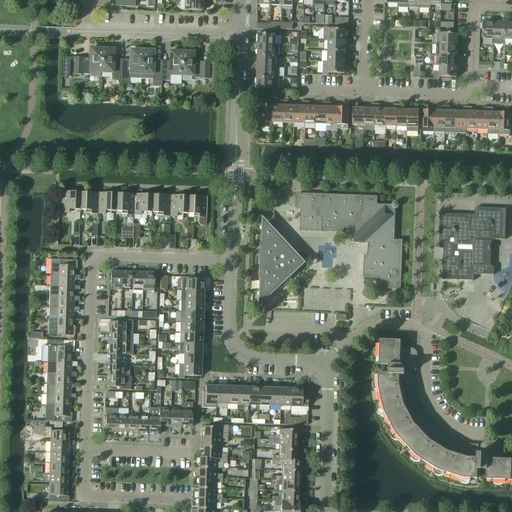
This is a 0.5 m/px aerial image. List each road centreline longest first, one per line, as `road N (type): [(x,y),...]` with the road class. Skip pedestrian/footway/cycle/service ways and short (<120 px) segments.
road 1 (residential): [(86,450),(92,255),(230,261)]
road 2 (residential): [(325,367),(366,325),(416,325),(424,333),(425,387),(439,416),(482,432)]
road 3 (residential): [(230,261),(238,34)]
road 4 (residential): [(325,367),(237,353),(228,339),(230,261)]
road 5 (residential): [(180,511),(181,500),(84,496),(86,450)]
road 6 (residential): [(238,34),(86,28)]
road 7 (residential): [(326,511),(325,367)]
road 8 (residential): [(470,86),(472,5),(511,6)]
